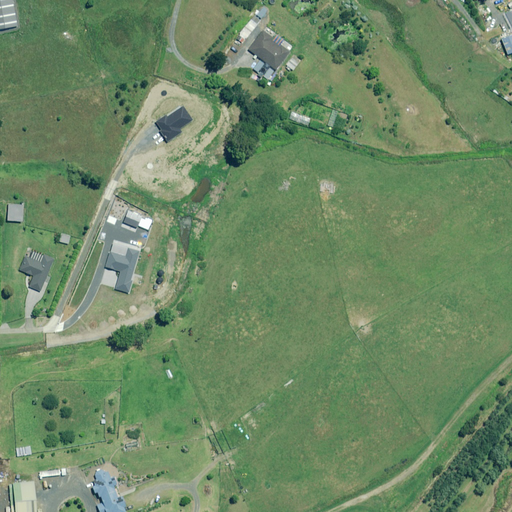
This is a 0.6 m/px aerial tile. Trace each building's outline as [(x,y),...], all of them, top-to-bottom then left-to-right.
[(257,25),(251,20),(240,33),(246,38),(257,25)] [(263,31),(249,50),(257,56),(255,58),(260,62),(262,59),(276,70),(289,52),(281,45),(279,47),(270,40),(272,37),(263,31)] [(511,52),(511,34),(501,39),(507,55),(511,52)] [(300,60),(294,55),(286,65),(293,70),(300,60)] [(324,107),(318,104),(315,112),(321,114),(324,107)] [(338,112),(333,110),(327,125),(341,130),(345,119),(337,116),(338,112)] [(310,119),(292,112),(290,119),(308,126),(310,119)] [(70,236),(61,233),(59,242),(68,244),(70,236)] [(54,260),(43,255),(40,263),(25,256),(19,270),(33,276),(29,287),(40,292),(54,260)] [(105,463),(104,458),(94,461),(96,466),(105,463)] [(125,511),(122,505),(125,504),(121,496),(118,498),(114,486),(117,485),(114,477),(110,478),(109,475),(108,474),(108,473),(107,472),(106,471),(105,470),(104,470),(103,470),(102,470),(101,470),(100,470),(99,470),(98,471),(97,472),(96,473),(96,474),(96,475),(95,476),(96,477),(96,479),(96,480),(93,481),(95,486),(92,487),(95,493),(96,493),(98,498),(100,497),(103,503),(97,505),(99,511),(125,511)] [(36,511),(34,478),(9,480),(11,511),(36,511)]
